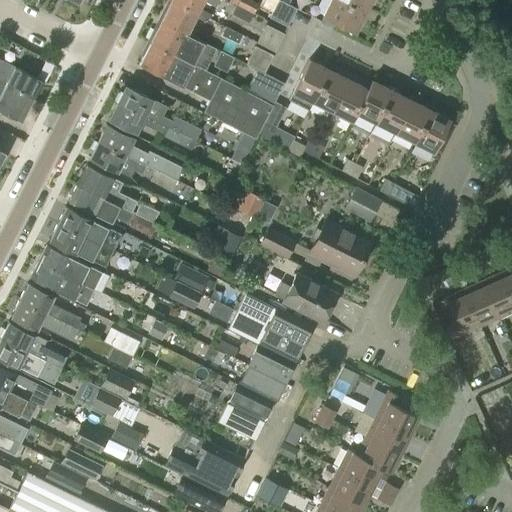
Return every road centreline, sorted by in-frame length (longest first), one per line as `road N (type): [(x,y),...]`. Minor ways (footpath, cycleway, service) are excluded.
road 1 (residential): [(435,459),(456,415),(451,379),(378,331),(423,233)]
road 2 (residential): [(423,233),(483,100),(446,10)]
road 3 (residential): [(0,248),(91,65)]
